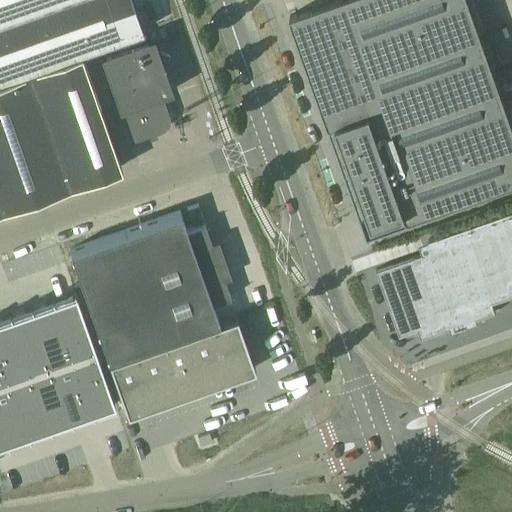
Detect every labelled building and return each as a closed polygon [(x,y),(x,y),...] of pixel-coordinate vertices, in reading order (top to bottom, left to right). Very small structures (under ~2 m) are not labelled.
[(0,0),(0,79),(81,52),(97,45),(144,29),(133,0),(0,0)] [(511,117),(470,0),(330,0),(290,14),(330,125),(333,124),(337,122),(373,223),(405,212),(408,219),(511,182),(511,117)] [(144,29),(97,45),(131,140),(161,130),(167,125),(170,120),(170,115),(172,110),(163,93),(173,89),(154,34),(147,37),(144,29)] [(0,209),(19,203),(122,166),(114,146),(81,52),(0,79),(0,209)] [(187,207),(193,223),(204,219),(199,203),(187,207)] [(187,228),(180,210),(70,249),(109,359),(135,350),(160,341),(186,332),(211,323),(219,320),(213,302),(231,296),(223,274),(218,261),(219,261),(217,256),(216,256),(212,243),(205,222),(187,228)] [(511,210),(429,240),(432,250),(377,269),(400,335),(418,328),(421,337),(496,311),(493,301),(511,294),(511,210)] [(73,354),(95,347),(76,291),(53,299),(73,354)] [(73,354),(53,299),(32,306),(52,362),(73,354)] [(52,362),(32,306),(11,314),(30,369),(52,362)] [(30,369),(11,314),(0,317),(0,351),(9,377),(30,369)] [(255,367),(237,314),(211,323),(229,376),(255,367)] [(229,376),(211,323),(186,332),(204,385),(229,376)] [(186,332),(160,341),(179,394),(204,385),(186,332)] [(160,341),(135,350),(153,403),(179,394),(160,341)] [(95,347),(73,354),(93,410),(115,402),(95,347)] [(135,350),(109,359),(128,412),(153,403),(135,350)] [(0,380),(9,377),(0,351),(0,380)] [(52,362),(71,418),(93,410),(73,354),(52,362)] [(50,425),(71,418),(52,362),(30,369),(50,425)] [(9,377),(29,432),(50,425),(30,369),(9,377)] [(29,432),(9,377),(0,380),(0,419),(7,440),(29,432)]
